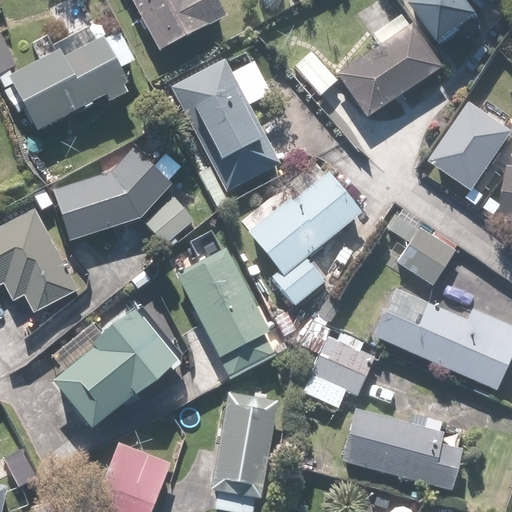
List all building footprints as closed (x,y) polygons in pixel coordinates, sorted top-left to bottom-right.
[(131,0),(161,56),(230,20),(219,0),(131,0)] [(423,0),(413,8),(444,49),(486,17),(472,0),(423,0)] [(404,11),(360,42),(335,73),(367,120),(443,68),(404,11)] [(12,79),(41,134),(107,100),(111,107),(134,95),(122,71),(135,64),(119,32),(67,59),(64,52),(12,79)] [(310,52),(292,69),(320,99),(338,82),(310,52)] [(255,63),(234,74),(226,58),(171,87),(226,195),(282,166),(251,106),(272,96),(255,63)] [(433,163),(477,194),(496,167),(505,173),(511,166),(511,133),(473,106),(433,163)] [(56,193),(72,244),(141,221),(174,187),(170,184),(182,171),(165,155),(153,168),(134,150),(109,176),(56,193)] [(511,168),(511,169),(503,224),(511,225),(511,168)] [(326,285),(306,260),(362,217),(328,173),(250,233),(275,266),(293,311),(326,285)] [(174,199),(145,224),(166,247),(194,222),(174,199)] [(0,230),(0,287),(4,286),(13,305),(26,298),(35,316),(79,294),(37,211),(0,230)] [(421,229),(397,263),(432,288),(456,254),(421,229)] [(227,250),(176,277),(230,381),(281,355),(227,250)] [(466,323),(396,292),(375,339),(497,395),(511,362),(511,328),(471,311),(466,323)] [(138,315),(56,384),(96,432),(179,363),(138,315)] [(374,360),(360,353),(364,345),(334,331),(303,395),(339,411),(347,394),(356,398),(374,360)] [(213,493),(219,494),(216,511),(252,511),(255,500),(261,501),(278,404),(230,396),(213,493)] [(462,451),(443,447),(446,434),(440,432),(442,422),(398,413),(396,421),(354,412),(342,465),(454,490),(462,451)] [(152,511),(171,465),(118,445),(92,511),(152,511)]
